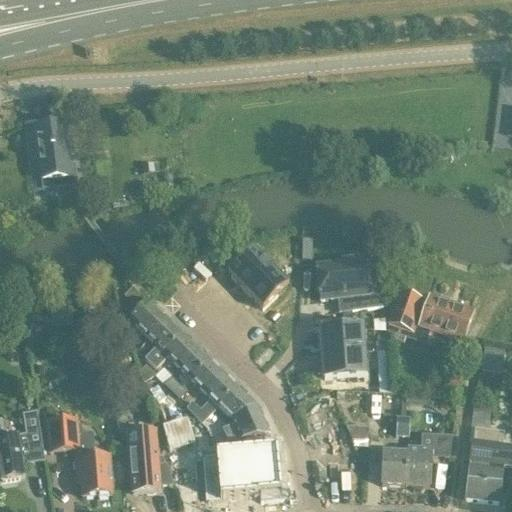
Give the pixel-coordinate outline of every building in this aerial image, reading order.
[(57,182),(76,180),(74,166),(68,167),(63,128),(35,132),(40,172),(55,170),(57,182)] [(309,244),(299,245),(300,265),(310,264),(309,244)] [(252,254),(227,279),(261,314),(287,290),(252,254)] [(342,267),(316,270),(321,304),(338,302),(338,305),(343,304),(344,314),(339,315),(339,316),(382,311),(379,284),(368,285),(366,264),(360,264),(360,259),(342,261),(342,267)] [(124,297),(135,308),(144,300),(132,288),(124,297)] [(449,341),(463,345),(474,313),(432,299),(431,300),(428,299),(425,307),(423,307),(424,304),(397,294),(386,327),(410,336),(411,334),(447,347),(449,341)] [(149,340),(167,322),(147,303),(131,320),(137,327),(136,328),(149,340)] [(149,340),(157,349),(144,362),(155,373),(165,362),(162,359),(183,338),(167,322),(149,340)] [(360,331),(321,334),(322,358),(362,355),(360,331)] [(165,362),(168,359),(192,382),(210,364),(183,338),(162,359),(165,362)] [(486,352),(484,362),(502,364),(503,354),(486,352)] [(362,355),(322,358),(324,382),(364,379),(362,355)] [(220,409),(238,391),(210,364),(192,382),(220,409)] [(139,375),(143,387),(155,379),(145,369),(139,375)] [(451,374),(449,388),(459,390),(462,376),(451,374)] [(138,401),(135,379),(121,382),(125,403),(138,401)] [(162,389),(170,397),(179,388),(170,380),(162,389)] [(177,403),(186,395),(179,388),(170,397),(177,403)] [(220,409),(232,421),(258,410),(238,391),(220,409)] [(200,413),(207,406),(199,399),(193,405),(200,413)] [(193,405),(186,412),(202,428),(216,415),(207,406),(200,413),(193,405)] [(265,440),(270,438),(258,410),(232,421),(238,436),(228,439),(230,443),(265,440)] [(505,435),(486,433),(489,415),(472,412),(468,446),(473,446),(466,503),(499,507),(503,468),(511,469),(511,448),(503,448),(505,435)] [(396,438),(408,439),(409,421),(397,420),(396,438)] [(82,501),(112,499),(109,461),(93,462),(92,457),(93,457),(92,437),(78,438),(77,424),(47,427),(49,457),(80,455),(81,463),(74,464),(76,487),(81,487),(82,501)] [(348,447),(366,448),(367,428),(349,427),(348,447)] [(168,437),(181,492),(206,486),(193,431),(168,437)] [(39,434),(0,440),(0,484),(25,481),(22,466),(43,462),(39,434)] [(160,488),(171,487),(165,469),(158,470),(155,435),(127,438),(132,496),(144,495),(147,497),(154,497),(156,494),(160,494),(160,488)] [(408,456),(406,489),(410,489),(412,493),(420,494),(423,490),(429,490),(431,457),(449,458),(450,440),(421,439),(420,452),(408,452),(407,456),(408,456)] [(382,488),(406,489),(408,456),(407,456),(396,456),(396,450),(384,450),(382,488)] [(208,503),(281,495),(277,452),(204,459),(208,503)]
